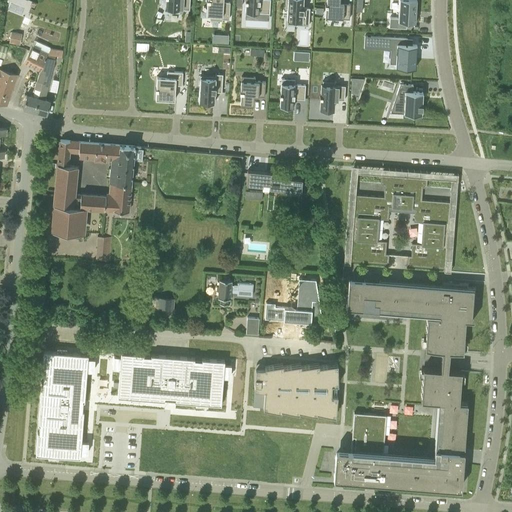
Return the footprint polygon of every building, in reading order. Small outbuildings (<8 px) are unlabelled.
[(165,0),(165,7),(166,7),(166,12),(179,12),(179,9),(189,10),(189,0),(165,0)] [(205,0),(206,2),(207,3),(207,7),(206,15),(209,15),(209,20),(221,20),(221,19),(229,19),(230,2),(223,2),(223,0),(205,0)] [(245,0),(245,12),(269,13),(270,0),(245,0)] [(285,0),(285,8),(287,8),(286,24),(295,25),(309,25),(310,8),(303,7),(303,0),(285,0)] [(325,4),(324,16),(338,17),(338,18),(349,19),(350,4),(339,3),(339,0),(326,0),(326,4),(325,4)] [(399,0),(398,17),(390,17),(389,27),(406,28),(407,21),(415,22),(416,0),(399,0)] [(10,41),(21,42),(22,31),(12,30),(10,41)] [(213,41),(230,41),(230,33),(213,32),(213,41)] [(365,36),(367,37),(366,47),(391,48),(397,49),(396,64),(395,67),(415,68),(417,45),(407,44),(407,38),(365,36)] [(33,40),(23,62),(40,69),(47,55),(55,56),(61,56),(62,50),(50,48),(49,47),(33,40)] [(137,49),(149,50),(149,41),(137,41),(137,49)] [(42,82),(34,111),(46,114),(50,100),(43,99),(54,59),(55,56),(47,55),(40,69),(36,81),(42,82)] [(0,102),(6,104),(17,74),(0,69),(0,102)] [(155,88),(155,90),(156,90),(155,99),(174,100),(175,85),(182,85),(182,72),(167,71),(167,77),(157,76),(156,88),(155,88)] [(200,75),(198,101),(208,102),(213,102),(214,102),(214,101),(214,99),(215,91),(221,92),(223,74),(215,73),(215,76),(200,75)] [(240,91),(239,93),(241,93),(240,103),(253,104),(253,96),(264,96),(265,82),(255,81),(255,77),(241,76),(240,91)] [(358,94),(364,78),(351,77),(351,92),(358,94)] [(280,95),(279,106),(293,107),(293,99),(304,99),(305,85),(294,84),(295,79),(281,78),(280,93),(280,95)] [(22,108),(34,111),(42,82),(39,82),(36,81),(32,96),(26,94),(22,108)] [(320,95),(319,97),(321,98),(320,108),(333,109),(333,99),(344,100),(345,86),(335,85),(335,81),(322,81),(322,86),(321,86),(320,95)] [(422,97),(422,93),(422,92),(419,92),(412,91),(413,85),(400,84),(394,101),(404,106),(403,113),(421,114),(422,97)] [(79,207),(81,195),(74,194),(77,166),(68,165),(69,152),(73,152),(75,151),(78,152),(80,155),(80,157),(93,158),(93,160),(105,161),(106,158),(112,159),(112,162),(113,162),(112,164),(116,165),(118,145),(115,145),(82,142),(79,142),(71,141),(60,140),(57,164),(51,231),(80,232),(82,208),(79,207)] [(79,207),(82,208),(88,208),(108,209),(128,211),(132,166),(133,158),(141,159),(142,149),(140,148),(140,147),(136,147),(136,148),(134,148),(134,147),(118,145),(116,165),(115,182),(114,193),(109,193),(109,197),(105,197),(88,195),(81,195),(79,207)] [(357,179),(357,170),(374,170),(374,165),(352,165),(352,179),(357,179)] [(269,184),(269,189),(301,192),(302,179),(271,176),(271,172),(247,170),(246,184),(262,186),(263,183),(269,184)] [(381,174),(380,183),(384,184),(383,196),(390,197),(389,206),(414,208),(415,198),(421,199),(422,187),(426,187),(427,178),(428,177),(381,173),(381,174)] [(356,193),(355,193),(352,226),(378,228),(379,218),(388,219),(389,206),(390,197),(383,196),(356,194),(356,193)] [(422,232),(448,234),(450,200),(449,200),(449,201),(421,199),(415,198),(414,208),(413,221),(423,222),(422,232)] [(410,221),(410,212),(394,212),(394,221),(410,221)] [(378,228),(352,226),(349,261),(350,261),(350,260),(388,263),(389,253),(385,253),(386,241),(377,240),(378,228)] [(407,255),(407,256),(407,265),(444,267),(444,269),(445,269),(448,234),(422,232),(421,243),(412,243),(411,255),(407,255)] [(95,260),(109,261),(110,237),(97,236),(95,260)] [(219,277),(218,296),(220,297),(220,303),(227,304),(228,298),(230,298),(230,292),(237,292),(237,295),(252,295),(253,282),(238,281),(238,285),(231,284),(232,278),(219,277)] [(319,301),(315,279),(307,279),(299,278),(298,293),(296,308),(285,307),(274,306),(274,305),(274,303),(270,303),(266,302),(265,309),(265,319),(280,320),(295,321),(310,322),(312,300),(319,301)] [(463,350),(465,319),(473,320),(476,288),(468,287),(469,284),(442,282),(442,285),(348,278),(346,307),(439,314),(439,316),(427,315),(424,347),(442,349),(463,350)] [(174,314),(175,298),(157,296),(156,312),(174,314)] [(251,333),(258,333),(259,321),(251,321),(251,333)] [(37,431),(36,453),(80,457),(80,453),(87,453),(88,443),(88,441),(81,441),(83,410),(82,410),(83,401),(84,401),(87,370),(88,370),(93,370),(94,359),(88,358),(87,358),(88,355),(88,354),(66,352),(57,351),(44,350),(42,373),(43,373),(43,380),(41,380),(38,424),(39,424),(39,431),(37,431)] [(114,356),(113,367),(120,368),(117,396),(130,397),(142,398),(164,400),(164,398),(174,399),(174,400),(196,402),(208,403),(221,404),(223,376),(230,376),(231,365),(224,364),(224,360),(202,358),(201,359),(194,359),(194,357),(161,355),(151,354),(151,356),(143,355),(143,354),(121,352),(120,356),(114,356)] [(335,415),(337,394),(331,394),(331,384),(337,384),(337,363),(318,366),(318,363),(300,366),(300,363),(282,366),(282,364),(264,366),(264,368),(255,368),(253,389),(264,390),(263,407),(281,411),(281,409),(299,413),(299,410),(308,412),(316,414),(317,411),(335,415)] [(460,487),(463,458),(467,402),(459,402),(461,370),(423,368),(420,400),(438,402),(433,456),(383,452),(386,414),(354,412),(351,449),(335,448),(333,477),(366,480),(460,487)]
